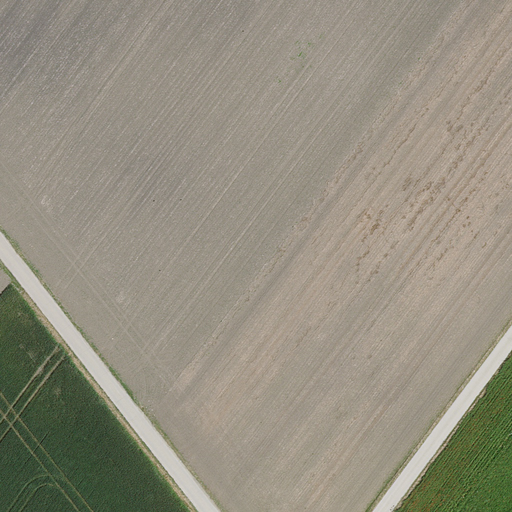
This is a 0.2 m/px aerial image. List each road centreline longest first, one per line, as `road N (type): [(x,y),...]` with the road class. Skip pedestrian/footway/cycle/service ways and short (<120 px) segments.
road 1 (track): [(0,232),(219,511)]
road 2 (track): [(511,326),(372,511)]
